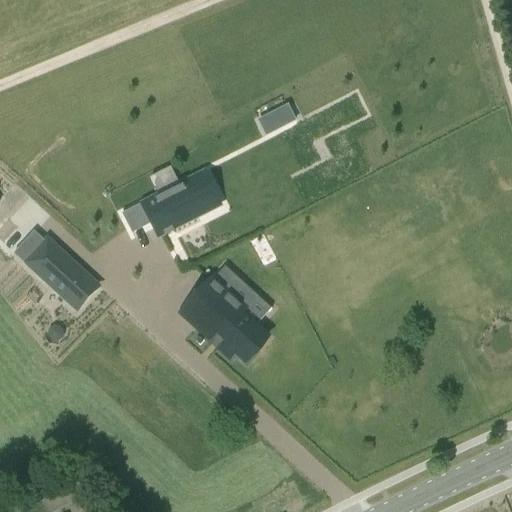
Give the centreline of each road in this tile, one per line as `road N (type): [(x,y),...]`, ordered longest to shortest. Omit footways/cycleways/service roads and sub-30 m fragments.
road 1 (unclassified): [(511,86),(486,0),(214,0),(0,87)]
road 2 (tertiary): [(392,511),(511,452)]
